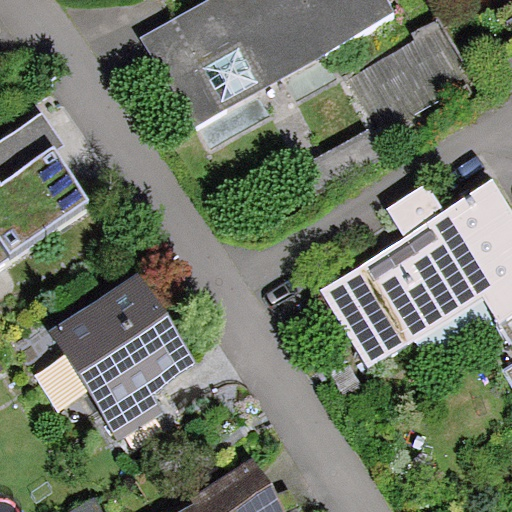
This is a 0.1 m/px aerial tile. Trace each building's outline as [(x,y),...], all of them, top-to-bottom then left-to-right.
[(389,0),(213,0),(155,33),(210,129),(401,21),(389,0)] [(66,152),(43,117),(0,145),(0,270),(90,211),(55,159),(66,152)] [(402,250),(321,298),(364,370),(413,341),(422,355),(486,317),(498,337),(511,328),(511,237),(491,202),(444,230),(425,197),(385,221),(391,232),(402,250)] [(196,373),(138,287),(60,339),(118,426),(196,373)] [(262,511),(252,492),(215,511),(262,511)]
